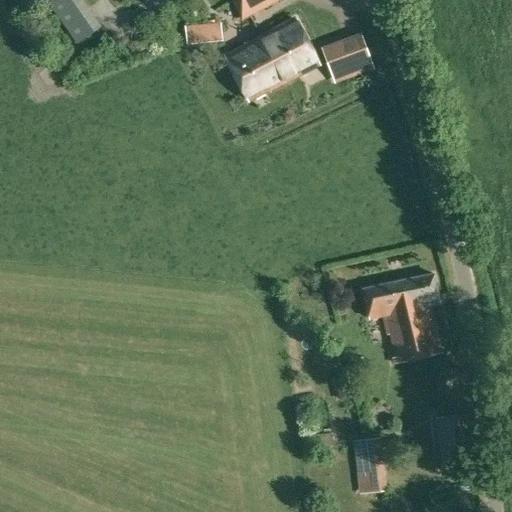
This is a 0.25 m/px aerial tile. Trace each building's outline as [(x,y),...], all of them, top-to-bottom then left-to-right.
[(76,44),(101,26),(82,0),(48,0),(46,2),(76,44)] [(231,0),(242,19),(277,0),(231,0)] [(248,100),(318,64),(294,19),(225,55),(248,100)] [(185,45),(223,41),(221,22),(183,26),(185,45)] [(360,35),(323,49),(329,67),(342,62),(347,75),(371,66),(360,35)] [(441,353),(430,305),(440,303),(433,274),(363,289),(369,318),(383,315),(394,364),(441,353)] [(441,466),(473,462),(468,415),(436,418),(441,466)] [(380,438),(354,441),(356,457),(382,453),(380,438)]
